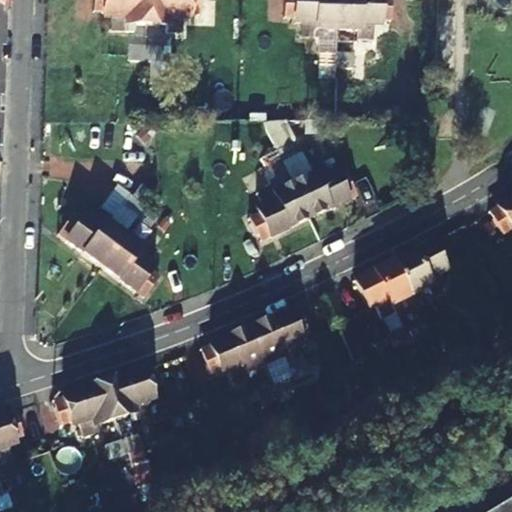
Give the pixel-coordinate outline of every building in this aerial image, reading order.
[(126,35),(126,27),(147,27),(147,0),(105,0),(105,19),(110,20),(109,35),(126,35)] [(189,0),(147,0),(147,27),(165,29),(165,36),(182,37),(182,22),(189,22),(189,0)] [(316,40),(316,33),(337,34),(337,0),(294,0),(294,25),(299,26),(299,40),(316,40)] [(379,0),(337,0),(337,34),(355,34),(354,42),(372,42),(372,28),(378,28),(379,0)] [(146,62),(146,50),(129,50),(129,62),(146,62)] [(146,62),(162,62),(162,51),(146,50),(146,62)] [(336,56),(317,56),(316,68),(335,68),(336,56)] [(351,68),(351,57),(336,56),(335,68),(351,68)] [(75,74),(53,72),(52,86),(75,87),(75,74)] [(74,91),(52,91),(52,104),(74,104),(74,91)] [(365,116),(365,102),(334,101),(334,115),(365,116)] [(77,107),(52,107),(51,121),(77,121),(77,107)] [(297,159),(291,147),(277,155),(282,166),(297,159)] [(277,155),(261,162),(266,174),(282,166),(277,155)] [(307,172),(310,178),(292,186),(308,220),(345,203),(332,175),(327,178),(321,166),(307,172)] [(261,208),(255,211),(268,239),(308,220),(292,186),(273,195),(271,189),(255,196),(261,208)] [(511,197),(496,208),(511,233),(511,197)] [(144,208),(130,198),(122,207),(137,218),(144,208)] [(150,228),(157,218),(144,208),(137,218),(150,228)] [(100,268),(122,238),(106,226),(110,221),(98,212),(89,222),(84,218),(66,242),(100,268)] [(100,268),(133,294),(151,269),(147,266),(155,255),(143,245),(139,250),(122,238),(100,268)] [(391,265),(408,299),(426,290),(430,296),(444,288),(437,276),(442,274),(429,245),(391,265)] [(391,307),(408,299),(391,265),(353,283),(367,311),(373,308),(379,320),(394,313),(391,307)] [(511,310),(511,283),(510,280),(497,287),(510,311),(511,310)] [(440,324),(433,312),(419,320),(424,331),(440,324)] [(249,331),(263,367),(281,359),(283,365),(299,357),(295,346),(298,344),(287,315),(249,331)] [(366,356),(349,320),(335,326),(352,364),(366,356)] [(419,320),(404,327),(409,339),(424,331),(419,320)] [(244,375),(263,367),(249,331),(210,348),(221,376),(227,373),(232,386),(245,380),(244,375)] [(102,385),(114,422),(132,416),(134,422),(150,417),(146,403),(152,402),(142,373),(102,385)] [(294,393),(288,380),(272,387),(277,400),(294,393)] [(95,427),(114,422),(102,385),(62,398),(71,427),(78,425),(83,438),(96,434),(95,427)] [(272,387),(256,394),(261,406),(277,400),(272,387)] [(0,417),(0,465),(12,461),(8,449),(16,446),(7,415),(0,417)] [(192,418),(178,423),(187,449),(202,444),(192,418)] [(141,450),(136,437),(120,442),(124,456),(141,450)] [(120,442),(105,447),(110,460),(124,456),(120,442)] [(79,494),(62,446),(48,451),(65,498),(79,494)]
